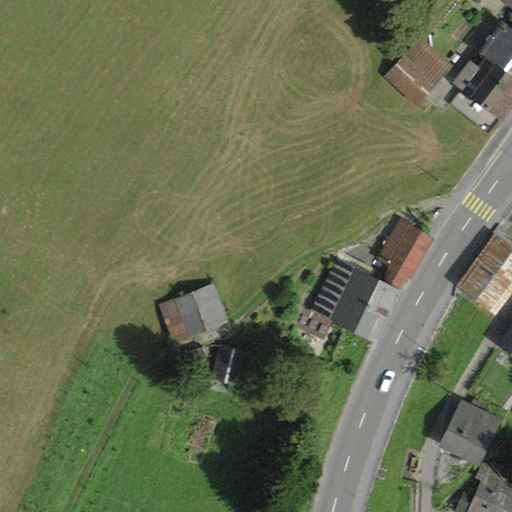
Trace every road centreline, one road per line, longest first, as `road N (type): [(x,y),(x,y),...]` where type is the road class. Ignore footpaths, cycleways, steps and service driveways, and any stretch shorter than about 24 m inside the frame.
road 1 (track): [(1,511),(105,288),(136,272),(251,261),(356,117),(369,84),(364,0)]
road 2 (primary): [(511,160),(407,320),(361,422),(334,511)]
road 3 (residential): [(511,308),(438,429),(425,511)]
road 4 (track): [(243,311),(294,267),(363,234)]
